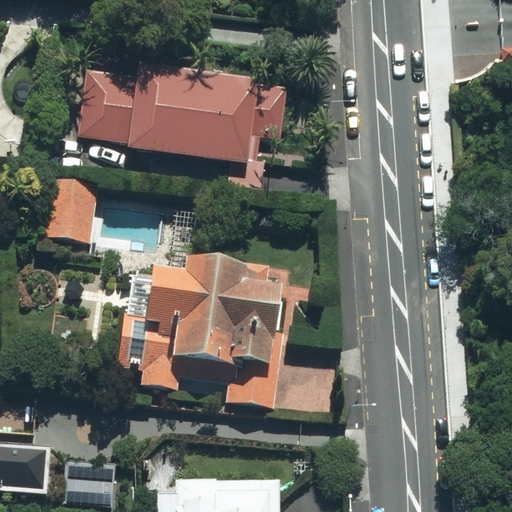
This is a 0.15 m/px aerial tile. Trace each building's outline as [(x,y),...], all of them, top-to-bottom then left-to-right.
[(135,152),(258,163),(261,139),(285,141),(291,83),(88,64),(81,136),(136,141),(135,152)] [(50,184),(48,241),(99,244),(101,187),(50,184)] [(196,277),(139,271),(124,393),(281,413),(299,269),(198,257),(196,277)] [(0,486),(46,491),(50,445),(0,440),(0,486)] [(69,461),(66,508),(116,511),(118,464),(69,461)] [(289,511),(290,493),(264,492),(264,485),(179,483),(178,511),(289,511)]
